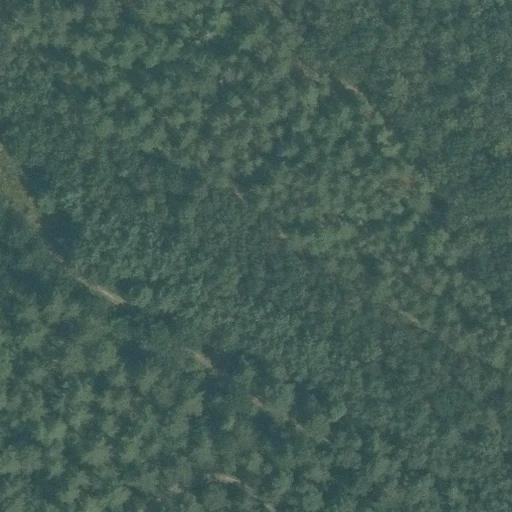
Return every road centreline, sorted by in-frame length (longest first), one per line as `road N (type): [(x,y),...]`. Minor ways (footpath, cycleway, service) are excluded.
road 1 (track): [(440,511),(6,202)]
road 2 (unknown): [(273,511),(236,474),(179,511)]
